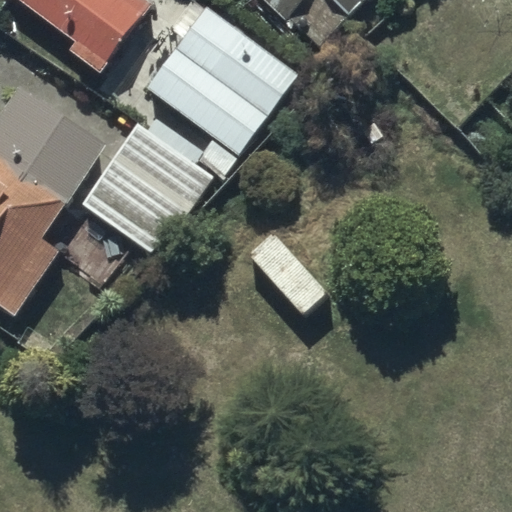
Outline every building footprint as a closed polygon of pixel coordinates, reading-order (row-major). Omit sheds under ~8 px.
[(0,0),(0,2),(108,78),(154,13),(136,0),(0,0)] [(385,0),(252,0),(324,66),(385,0)] [(302,87),(207,21),(149,103),(243,169),(302,87)] [(106,155),(17,97),(0,122),(0,324),(13,333),(59,263),(43,252),(106,155)] [(220,191),(139,136),(83,219),(163,273),(220,191)]
